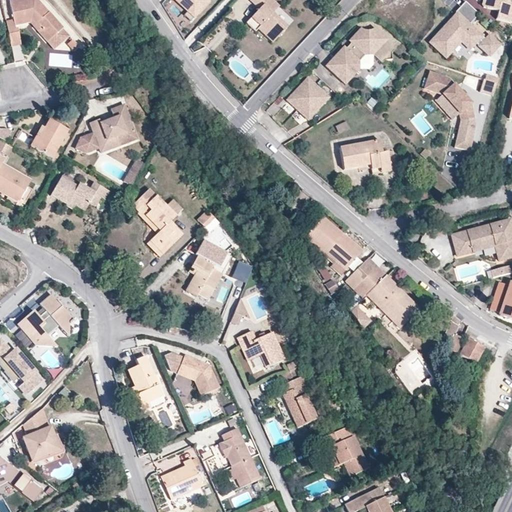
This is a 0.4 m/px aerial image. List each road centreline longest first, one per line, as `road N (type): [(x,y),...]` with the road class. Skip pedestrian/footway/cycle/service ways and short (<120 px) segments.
road 1 (residential): [(104,336),(147,330),(221,355),(292,511)]
road 2 (residential): [(365,233),(480,327),(511,342)]
road 3 (residential): [(146,511),(104,379),(104,336)]
road 4 (residential): [(238,121),(365,233)]
road 5 (residential): [(238,121),(352,0)]
road 6 (residential): [(140,0),(238,121)]
road 7 (residential): [(365,233),(511,193)]
road 8 (unknown): [(104,336),(0,439)]
